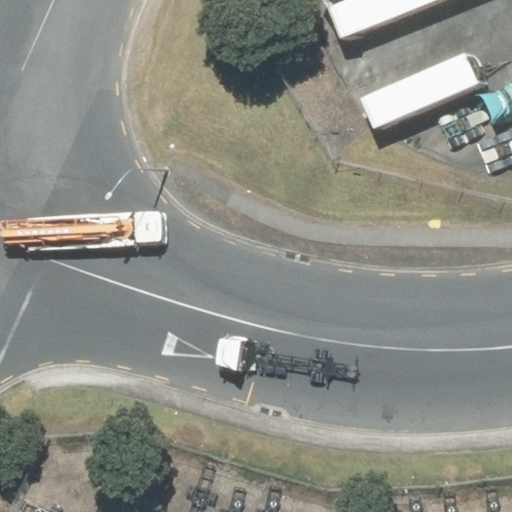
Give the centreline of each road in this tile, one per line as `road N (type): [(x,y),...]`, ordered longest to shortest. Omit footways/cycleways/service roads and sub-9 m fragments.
road 1 (unclassified): [(0,240),(259,331),(401,347),(511,345)]
road 2 (unclassified): [(0,121),(56,0)]
